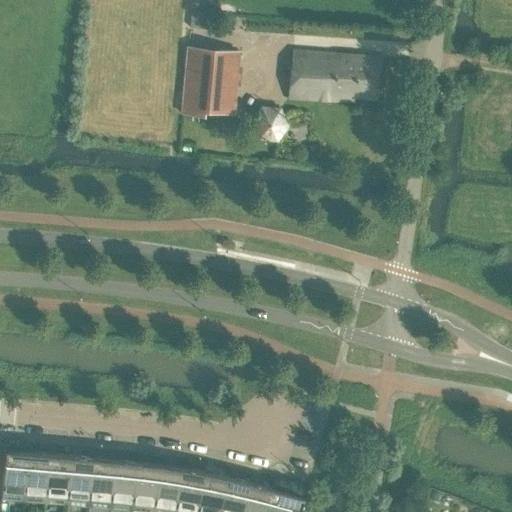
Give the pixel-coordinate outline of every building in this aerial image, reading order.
[(181,112),(203,114),(203,110),(233,113),(239,51),(187,46),(181,112)] [(288,99),(353,101),(353,97),(378,100),(379,57),(292,50),(288,99)] [(260,103),(258,137),(284,138),(286,104),(260,103)] [(23,500),(27,451),(5,449),(0,498),(23,500)] [(44,502),(49,453),(27,451),(23,500),(44,502)] [(66,504),(70,455),(49,453),(44,502),(66,504)] [(87,505),(92,456),(70,455),(66,504),(87,505)] [(109,507),(113,458),(92,456),(87,505),(109,507)] [(130,509),(136,460),(113,458),(109,507),(130,509)] [(152,511),(159,463),(136,460),(130,509),(152,511)] [(153,511),(173,511),(181,466),(159,463),(152,511),(153,511)] [(195,511),(204,471),(181,466),(173,511),(195,511)] [(218,511),(226,475),(204,471),(195,511),(218,511)] [(240,511),(248,481),(226,475),(218,511),(240,511)] [(263,511),(271,486),(248,481),(240,511),(263,511)] [(302,495),(271,486),(263,511),(286,511),(289,505),(299,508),(302,495)]
